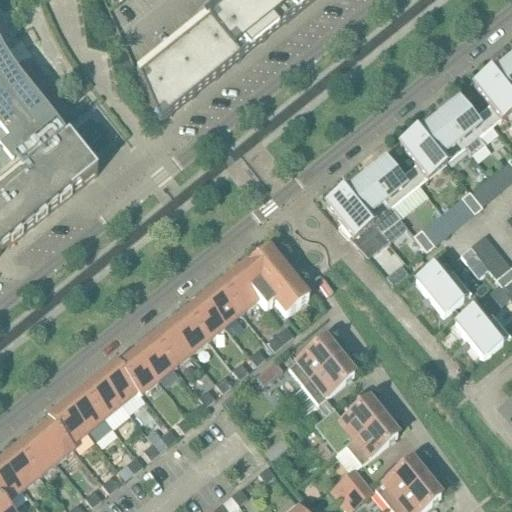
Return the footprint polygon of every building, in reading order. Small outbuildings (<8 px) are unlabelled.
[(240,0),(139,81),(159,128),(318,0),(240,0)] [(0,178),(55,134),(48,126),(52,123),(23,87),(12,72),(2,57),(0,51),(0,178)] [(511,62),(510,64),(510,63),(501,70),(501,71),(495,76),(493,74),(493,75),(511,98),(511,62)] [(490,110),(481,117),(492,131),(501,124),(501,125),(511,115),(511,98),(493,75),(473,90),(490,110)] [(465,153),(492,131),(481,117),(473,124),(458,106),(455,108),(454,108),(446,115),(447,117),(441,122),(440,121),(439,121),(465,153)] [(419,134),(447,169),(447,168),(447,167),(465,153),(439,121),(436,123),(427,130),(427,131),(421,136),(419,134)] [(64,146),(55,135),(55,134),(0,178),(0,256),(97,179),(68,143),(64,146)] [(400,150),(416,170),(408,177),(418,190),(427,184),(447,169),(419,134),(400,150)] [(366,180),(364,182),(399,225),(400,224),(391,212),(418,190),(408,177),(399,184),(384,165),(381,168),(381,167),(372,175),(373,177),(367,182),(366,180)] [(353,190),(347,195),(346,193),(345,194),(379,236),(381,239),(399,225),(364,182),(362,183),(362,182),(353,190)] [(326,209),(341,229),(338,231),(358,253),(379,236),(345,194),(326,209)] [(468,211),(475,204),(469,196),(461,203),(468,211)] [(475,204),(468,211),(474,219),(482,212),(475,204)] [(428,242),(421,235),(413,241),(420,249),(428,242)] [(420,249),(426,257),(434,251),(428,242),(420,249)] [(489,274),(471,252),(461,260),(466,266),(465,267),(478,284),(485,279),(484,278),(488,275),(489,274)] [(287,322),(308,304),(267,253),(219,292),(241,319),(258,305),(266,315),(275,308),(287,322)] [(416,287),(426,300),(431,306),(431,307),(440,319),(441,318),(443,321),(463,305),(469,299),(470,300),(471,299),(452,276),(451,277),(445,283),(435,271),(416,287)] [(394,294),(409,281),(400,272),(386,284),(394,294)] [(502,293),(510,286),(504,278),(495,285),(502,293)] [(203,305),(224,332),(241,319),(219,292),(203,305)] [(186,319),(208,345),(224,332),(203,305),(186,319)] [(479,362),(480,361),(483,364),(502,348),(508,343),(509,343),(510,342),(492,319),(490,320),(491,321),(484,326),(475,314),(455,330),(471,349),(470,350),(479,362)] [(169,332),(191,359),(208,345),(186,319),(169,332)] [(274,356),(293,341),(286,331),(266,347),(274,356)] [(153,346),(174,373),(191,359),(169,332),(153,346)] [(288,373),(303,391),(340,361),(331,349),(329,350),(324,344),(288,373)] [(136,359),(157,386),(174,373),(153,346),(136,359)] [(265,364),(257,354),(248,362),(256,371),(265,364)] [(138,397),(137,398),(139,401),(157,386),(136,359),(120,372),(119,373),(138,397)] [(349,374),(350,373),(340,361),(303,391),(318,410),(326,403),(354,381),(349,374)] [(275,366),(256,381),(264,390),(282,375),(275,366)] [(248,377),(241,368),(231,375),(239,385),(248,377)] [(100,383),(121,410),(137,398),(138,397),(119,373),(120,372),(118,369),(100,383)] [(231,391),(224,381),(215,389),(222,398),(231,391)] [(121,410),(100,383),(83,397),(104,424),(121,410)] [(198,402),(203,408),(206,412),(215,404),(207,395),(198,402)] [(104,424),(83,397),(66,411),(87,437),(96,448),(113,435),(104,424)] [(326,403),(318,410),(326,420),(335,414),(326,403)] [(354,445),(346,451),(346,452),(384,422),(374,410),(373,411),(367,405),(343,424),(339,427),(354,445)] [(206,412),(203,408),(193,415),(201,424),(210,417),(206,412)] [(87,437),(66,411),(48,425),(72,454),(74,453),(71,450),(87,437)] [(335,414),(326,420),(316,429),(324,440),(339,427),(343,424),(335,414)] [(177,429),(184,438),(193,431),(186,421),(177,429)] [(384,422),(346,452),(361,471),(397,442),(392,435),(393,434),(384,422)] [(72,454),(48,425),(50,428),(34,441),(56,468),(72,454)] [(160,442),(167,452),(176,444),(169,435),(160,442)] [(56,468),(34,441),(18,455),(39,481),(56,468)] [(271,465),(287,452),(280,444),(264,457),(271,465)] [(143,456),(151,465),(160,458),(152,448),(143,456)] [(39,481),(18,455),(1,468),(22,495),(39,481)] [(126,469),(134,479),(143,471),(135,462),(126,469)] [(411,465),(375,494),(388,511),(390,511),(427,483),(417,471),(416,472),(411,465)] [(22,495),(1,468),(0,468),(0,501),(5,508),(6,507),(6,508),(22,495)] [(275,481),(267,472),(258,479),(266,488),(275,481)] [(332,494),(341,504),(361,488),(353,477),(332,494)] [(101,489),(109,499),(118,491),(110,482),(101,489)] [(437,495),(427,483),(390,511),(428,511),(440,502),(435,496),(437,495)] [(341,504),(347,511),(352,511),(370,498),(361,488),(341,504)] [(247,503),(240,494),(231,501),(238,510),(247,503)] [(84,503),(91,511),(92,511),(101,505),(94,496),(84,503)] [(0,501),(0,511),(9,511),(6,508),(6,507),(5,508),(0,501)]
